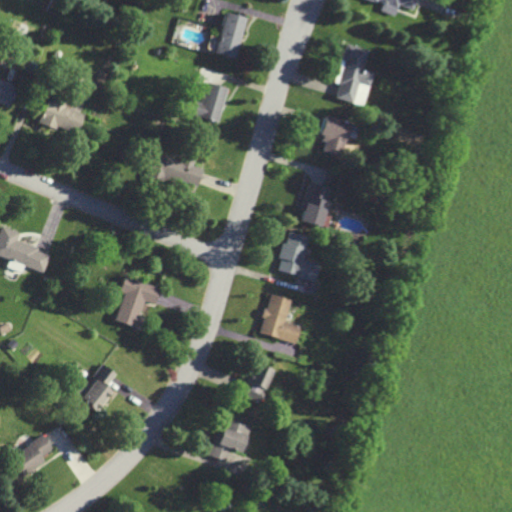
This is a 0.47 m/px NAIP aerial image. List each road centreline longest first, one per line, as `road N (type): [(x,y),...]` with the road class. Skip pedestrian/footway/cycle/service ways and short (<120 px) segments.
road 1 (residential): [(295,40),(192,372),(142,450),(69,511)]
road 2 (residential): [(0,166),(231,260)]
